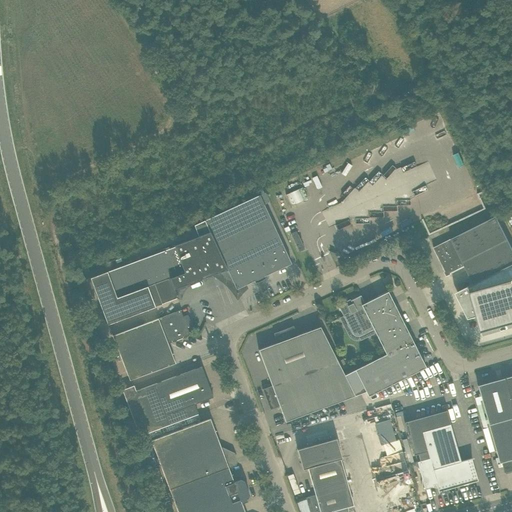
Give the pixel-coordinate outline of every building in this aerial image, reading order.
[(286,195),(291,206),(307,198),(302,187),(286,195)] [(259,195),(204,220),(226,269),(236,289),(254,281),(255,282),(254,282),(254,283),(256,282),(258,282),(259,281),(261,281),(262,280),(263,279),(265,278),(265,277),(264,278),(264,276),(291,264),(259,195)] [(442,243),(433,248),(445,272),(450,273),(465,266),(473,283),(474,284),(511,264),(511,247),(496,216),(442,243)] [(226,269),(204,220),(194,225),(198,236),(174,244),(175,246),(90,278),(107,325),(162,304),(162,303),(181,296),(180,296),(177,297),(174,288),(226,269)] [(296,231),(290,234),(299,252),(304,249),(303,248),(296,231)] [(468,287),(455,293),(468,319),(477,316),(481,332),(511,323),(511,264),(474,284),(473,283),(467,286),(468,287)] [(361,305),(375,333),(386,354),(355,369),(366,391),(368,396),(426,367),(388,292),(364,303),(361,305)] [(362,340),(375,333),(361,305),(364,303),(360,296),(350,301),(352,304),(348,306),(346,303),(338,307),(343,315),(339,317),(348,335),(349,337),(351,338),(352,339),(354,340),(356,340),(358,340),(360,340),(362,340)] [(112,336),(130,381),(175,363),(168,344),(188,336),(189,333),(180,310),(112,336)] [(366,391),(355,369),(344,375),(320,327),(297,335),(293,326),(273,333),(277,343),(258,350),(272,386),(262,389),(270,410),(279,406),(285,422),(366,391)] [(213,397),(201,366),(136,391),(134,385),(122,390),(139,436),(188,418),(185,408),(213,397)] [(511,404),(505,378),(477,386),(499,463),(511,460),(511,461),(511,404)] [(461,461),(446,410),(404,422),(413,455),(418,454),(420,461),(417,462),(422,479),(422,487),(424,487),(424,489),(433,486),(432,484),(436,483),(438,492),(439,492),(438,490),(476,480),(470,459),(461,461)] [(151,440),(169,489),(228,467),(235,465),(237,461),(234,453),(230,452),(223,454),(210,418),(151,440)] [(390,418),(374,422),(381,444),(396,439),(390,418)] [(340,459),(342,458),(336,438),(297,449),(302,469),(307,468),(315,495),(306,497),(309,511),(347,511),(346,507),(353,505),(340,459)] [(169,489),(177,511),(244,511),(241,501),(247,498),(249,494),(244,481),(240,480),(234,482),(228,467),(169,489)] [(424,495),(417,497),(419,504),(426,502),(424,495)]
